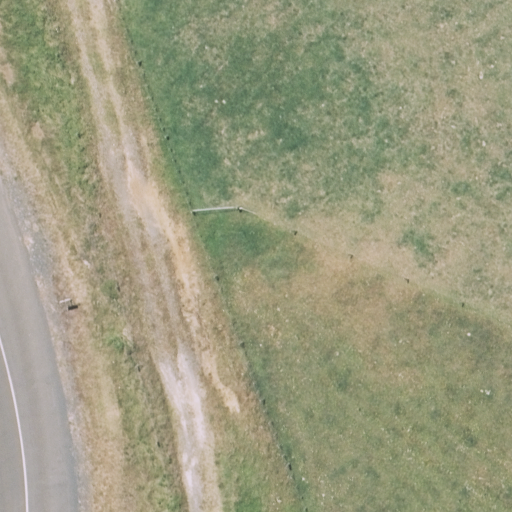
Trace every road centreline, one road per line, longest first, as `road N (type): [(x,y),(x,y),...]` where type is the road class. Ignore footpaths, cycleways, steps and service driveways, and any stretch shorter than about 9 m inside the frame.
road 1 (track): [(196,511),(185,407),(84,0)]
road 2 (unclassified): [(28,511),(0,355)]
